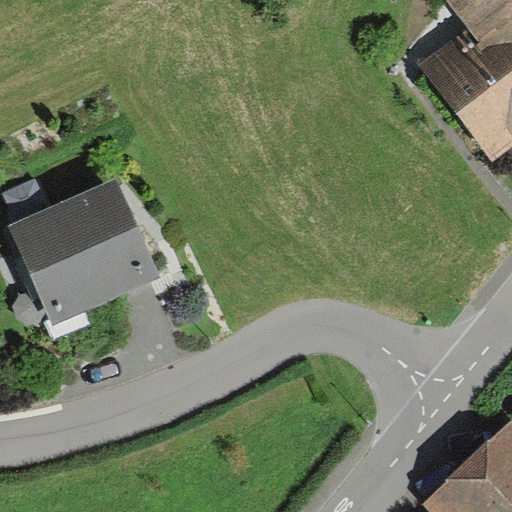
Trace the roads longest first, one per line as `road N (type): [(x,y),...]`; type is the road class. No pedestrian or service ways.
road 1 (residential): [(0,438),(129,405),(277,337),(329,323),(437,394)]
road 2 (residential): [(437,394),(341,511)]
